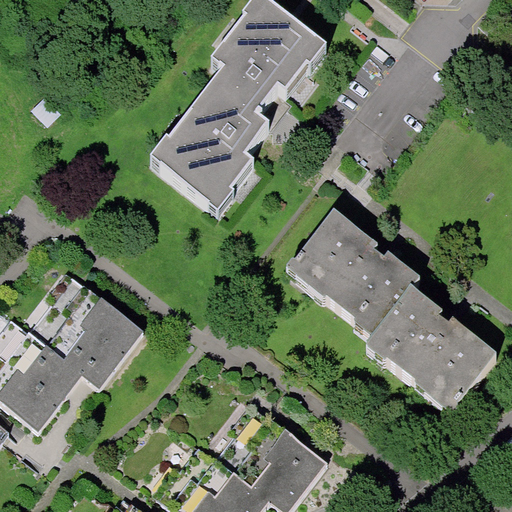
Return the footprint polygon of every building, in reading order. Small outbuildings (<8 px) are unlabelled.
[(322,63),(259,12),(215,66),(224,73),(155,164),(214,215),(322,63)] [(421,291),(332,221),(286,278),(374,347),(366,357),(451,424),(499,363),(415,298),(421,291)] [(100,394),(145,335),(70,278),(27,335),(15,326),(0,345),(0,405),(37,434),(80,378),(100,394)] [(274,511),(294,511),(328,469),(237,399),(200,447),(187,437),(144,493),(169,511),(265,511),(269,507),(274,511)] [(0,445),(10,433),(0,425),(0,445)]
